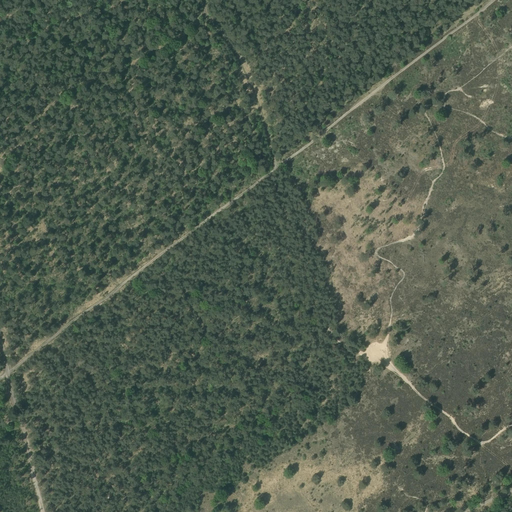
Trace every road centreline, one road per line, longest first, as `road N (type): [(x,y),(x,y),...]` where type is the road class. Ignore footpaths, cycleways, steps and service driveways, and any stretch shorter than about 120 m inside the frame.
road 1 (track): [(7,371),(274,167)]
road 2 (track): [(274,167),(493,0)]
road 3 (track): [(274,167),(242,67),(204,12)]
road 4 (track): [(40,511),(7,371)]
